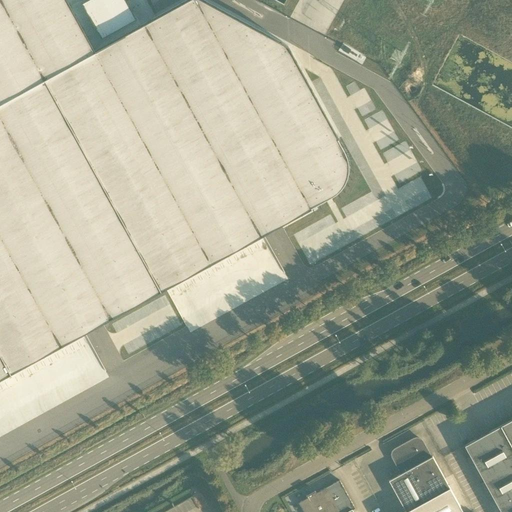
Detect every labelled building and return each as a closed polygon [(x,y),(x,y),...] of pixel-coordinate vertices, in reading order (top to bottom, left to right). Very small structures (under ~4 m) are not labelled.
[(0,0),(0,103),(44,79),(95,50),(67,0),(0,0)] [(187,0),(95,50),(44,79),(161,290),(165,288),(166,288),(263,234),(264,234),(312,208),(311,207),(331,196),(333,195),(335,194),(337,192),(338,191),(340,189),(341,188),(343,186),(344,184),(345,182),(346,180),(347,178),(347,175),(348,173),(348,171),(348,169),(348,166),(348,164),(348,162),(348,160),(347,157),(346,155),(345,153),(344,151),(338,139),(338,138),(317,100),(288,46),(203,0),(187,0)] [(44,79),(0,103),(0,352),(12,373),(84,333),(85,333),(161,290),(44,79)] [(0,352),(0,379),(12,373),(0,352)] [(511,511),(511,419),(464,445),(501,511),(511,511)] [(417,438),(395,449),(392,451),(391,454),(392,457),(401,474),(389,481),(406,511),(450,488),(432,456),(431,457),(422,441),(420,439),(417,438)] [(353,511),(352,510),(355,508),(339,480),(315,493),(316,495),(312,496),(312,495),(298,503),(303,511),(353,511)]
